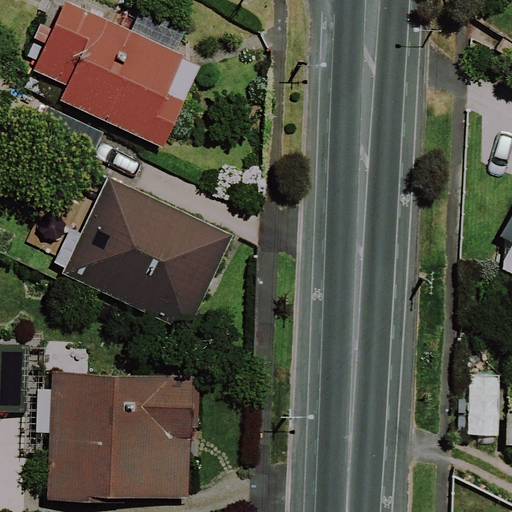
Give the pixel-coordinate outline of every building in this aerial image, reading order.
[(172,54),(66,4),(34,74),(65,89),(59,101),(159,148),(198,66),(172,54)] [(230,235),(106,175),(59,271),(183,332),(230,235)] [(511,223),(491,264),(511,274),(511,223)] [(29,329),(0,329),(0,410),(28,410),(28,442),(47,442),(47,498),(191,498),(192,376),(93,376),(93,345),(29,345),(29,329)] [(497,373),(467,372),(464,436),(494,437),(497,373)]
